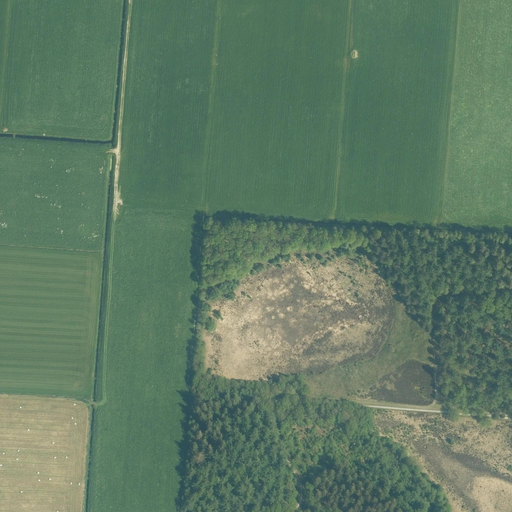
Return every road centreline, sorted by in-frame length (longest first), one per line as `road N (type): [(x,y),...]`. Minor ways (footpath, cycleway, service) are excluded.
road 1 (track): [(511,415),(283,396),(273,410),(303,486),(295,511)]
road 2 (track): [(117,151),(100,403),(88,404),(86,429)]
road 3 (track): [(436,412),(434,316),(441,296),(511,288)]
road 4 (track): [(129,0),(117,151)]
